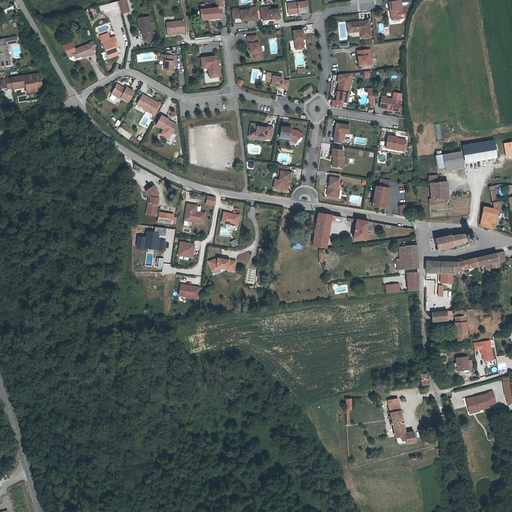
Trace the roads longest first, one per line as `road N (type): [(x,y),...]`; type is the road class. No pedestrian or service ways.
road 1 (unclassified): [(302,206),(193,186),(137,157),(74,103)]
road 2 (residential): [(233,92),(181,98),(128,73),(74,103)]
road 3 (residential): [(317,108),(326,12),(376,4)]
road 4 (unclassified): [(437,393),(426,357),(423,256)]
road 5 (secondary): [(39,511),(0,379)]
road 6 (unclassified): [(424,227),(302,206)]
road 7 (unclassified): [(466,511),(437,393)]
